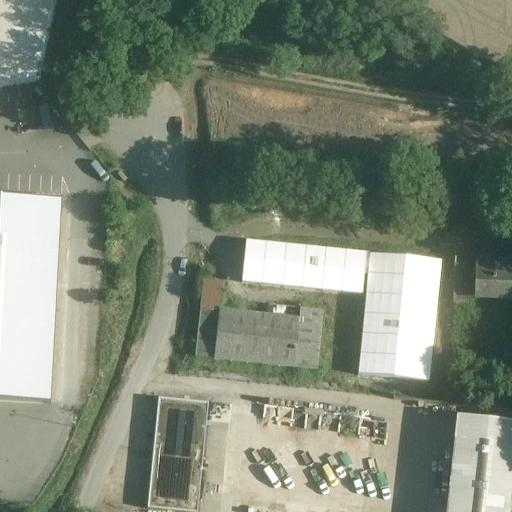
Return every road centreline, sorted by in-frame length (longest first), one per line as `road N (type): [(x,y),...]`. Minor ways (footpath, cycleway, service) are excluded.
road 1 (unclassified): [(76,511),(174,288),(176,235),(165,175),(124,114)]
road 2 (track): [(511,112),(190,61),(124,114)]
